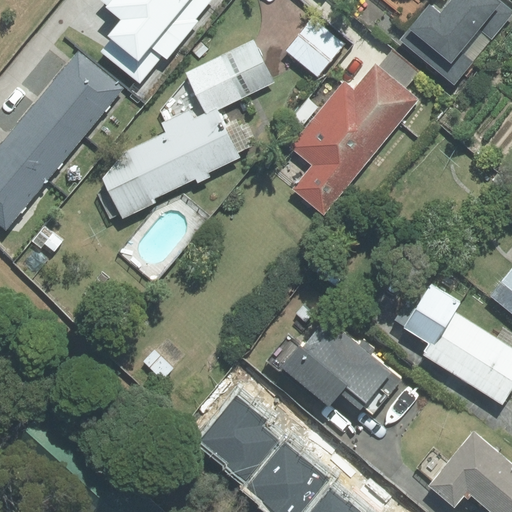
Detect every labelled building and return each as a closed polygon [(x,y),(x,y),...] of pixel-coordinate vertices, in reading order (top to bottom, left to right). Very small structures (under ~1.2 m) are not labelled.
[(211,0),(105,0),(94,13),(108,25),(102,32),(90,46),(138,87),(156,65),(191,24),(211,0)] [(511,14),(511,11),(498,0),(450,0),(440,12),(429,3),(400,38),(398,40),(454,85),(473,62),(460,52),(479,29),(492,39),(511,14)] [(350,43),(316,16),(303,32),(289,48),(323,75),(350,43)] [(479,29),(460,52),(473,62),(492,39),(479,29)] [(192,70),(211,111),(222,106),(223,108),(253,93),(278,81),(267,58),(257,39),(192,70)] [(129,87),(83,49),(58,80),(44,96),(22,123),(5,143),(0,149),(0,220),(11,229),(50,182),(90,134),(129,87)] [(394,49),(382,63),(410,86),(422,71),(394,49)] [(329,212),(424,98),(410,86),(382,63),(380,61),(358,87),(348,79),(327,105),(310,126),(294,145),(318,164),(299,187),(329,212)] [(172,130),(130,149),(109,175),(129,216),(163,200),(161,197),(201,178),(203,182),(216,175),(214,171),(246,156),(243,151),(240,144),(229,122),(228,118),(223,108),(222,106),(211,111),(199,117),(194,108),(167,120),(172,130)] [(240,117),(229,122),(240,144),(243,151),(255,146),(253,140),(259,137),(252,121),(243,125),(240,117)] [(511,271),(495,293),(511,306),(511,271)] [(437,283),(433,290),(410,325),(435,340),(428,351),(509,402),(511,396),(511,342),(461,310),(467,301),(437,283)] [(332,314),(316,331),(311,327),(277,365),(287,373),(321,404),(328,397),(338,405),(350,391),(368,407),(398,374),(332,314)] [(198,443),(245,481),(278,441),(261,427),(267,420),(237,395),(198,443)] [(168,511),(50,406),(3,459),(62,511),(168,511)] [(511,511),(511,455),(478,428),(434,482),(461,504),(474,488),(504,511),(511,511)] [(247,489),(274,511),(300,511),(328,480),(286,444),(247,489)] [(310,511),(360,511),(332,487),(310,511)]
